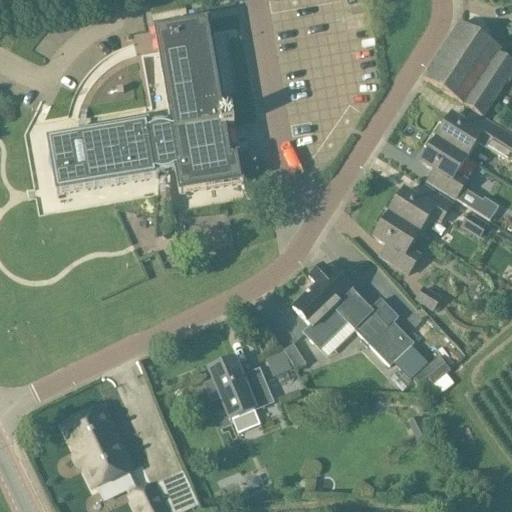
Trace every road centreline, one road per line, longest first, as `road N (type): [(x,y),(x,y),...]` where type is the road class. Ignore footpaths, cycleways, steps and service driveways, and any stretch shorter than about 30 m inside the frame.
road 1 (residential): [(0,411),(228,301),(283,265),(321,222)]
road 2 (residential): [(321,222),(437,38),(442,0)]
road 3 (residential): [(321,222),(291,175),(255,0)]
